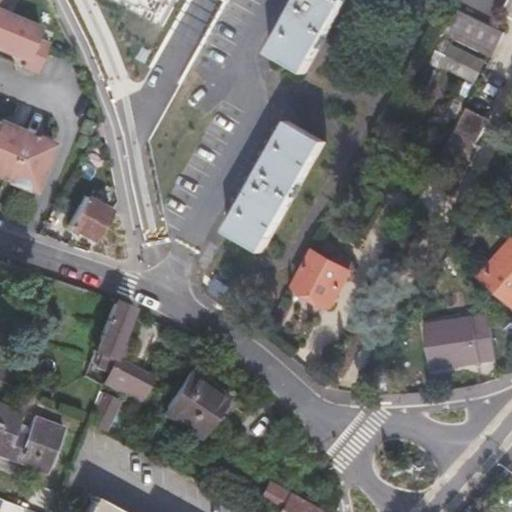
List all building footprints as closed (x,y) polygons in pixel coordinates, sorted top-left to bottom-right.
[(174,0),(168,10),(153,2),(151,6),(141,0),(119,0),(168,28),(183,0),(174,0)] [(141,0),(151,6),(153,2),(168,10),(174,0),(141,0)] [(348,0),(302,0),(272,55),(308,74),(348,0)] [(41,65),(52,40),(53,37),(40,32),(44,21),(0,2),(0,38),(4,40),(31,51),(29,56),(27,60),(41,65)] [(444,34),(493,58),(505,34),(455,11),(444,34)] [(2,44),(29,56),(31,51),(4,40),(2,44)] [(492,120),(469,108),(446,153),(473,166),(483,147),(478,145),(492,120)] [(0,169),(8,173),(28,125),(0,113),(0,169)] [(325,143),(290,123),(229,233),(265,253),(325,143)] [(8,173),(38,185),(57,137),(28,125),(8,173)] [(92,240),(110,209),(83,195),(65,226),(92,240)] [(511,246),(483,277),(511,302),(511,246)] [(332,260),(322,254),(304,287),(333,304),(354,266),(352,259),(343,254),(335,255),(332,260)] [(113,357),(131,308),(111,301),(92,349),(113,357)] [(490,320),(428,327),(433,371),(495,363),(490,320)] [(151,376),(113,357),(104,380),(138,398),(151,376)] [(225,397),(187,373),(160,416),(198,441),(225,397)] [(105,395),(87,422),(105,432),(120,404),(105,395)] [(0,456),(43,473),(59,430),(30,419),(26,430),(24,436),(11,431),(13,425),(17,414),(0,407),(0,456)] [(24,436),(26,430),(13,425),(11,431),(24,436)] [(320,511),(271,485),(262,500),(281,511),(320,511)] [(122,511),(95,497),(86,511),(122,511)]
